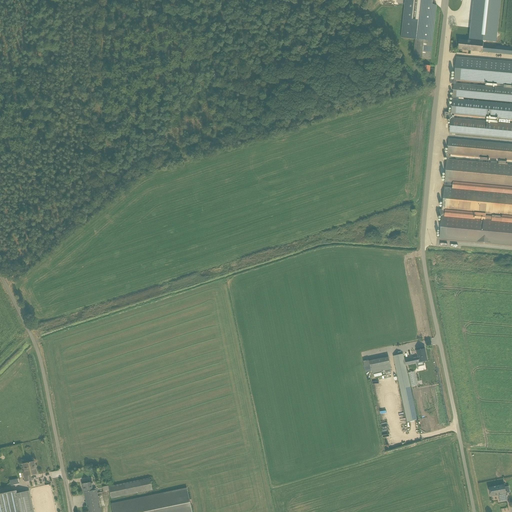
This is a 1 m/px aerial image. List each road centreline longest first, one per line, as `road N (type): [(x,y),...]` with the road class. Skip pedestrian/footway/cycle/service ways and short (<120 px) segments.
road 1 (unclassified): [(473,511),(420,245),(445,0)]
road 2 (track): [(436,77),(151,169),(4,284)]
road 3 (unclassified): [(69,511),(40,361),(0,275)]
road 4 (track): [(87,216),(106,0)]
